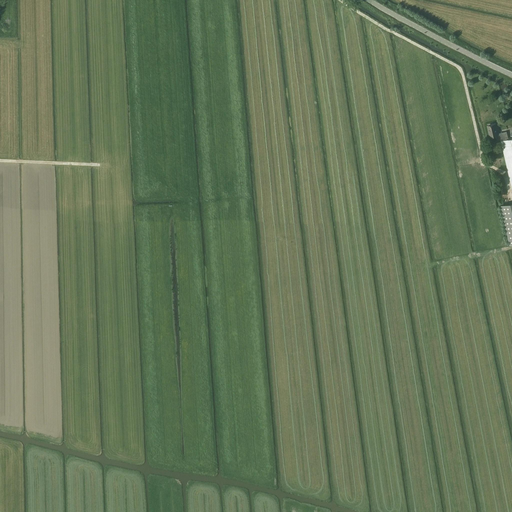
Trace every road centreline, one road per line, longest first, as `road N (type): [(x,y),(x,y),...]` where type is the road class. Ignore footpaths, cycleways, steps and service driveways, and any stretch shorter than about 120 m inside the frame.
road 1 (track): [(511,196),(505,174),(483,163),(460,69),(341,0)]
road 2 (unclassified): [(511,74),(368,0)]
